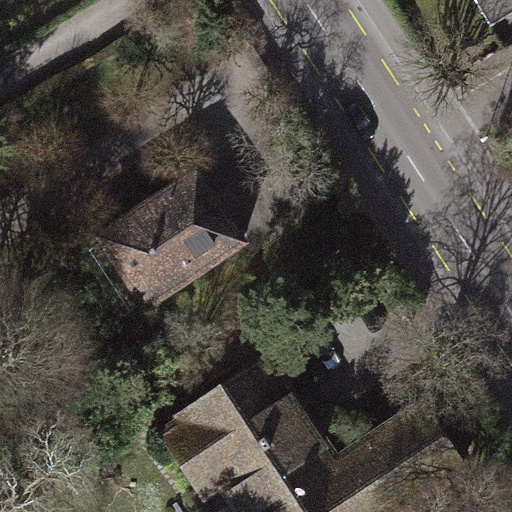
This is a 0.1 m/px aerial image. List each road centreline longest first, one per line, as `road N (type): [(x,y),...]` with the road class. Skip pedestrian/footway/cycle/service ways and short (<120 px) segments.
road 1 (primary): [(511,305),(400,140)]
road 2 (primary): [(400,140),(305,0)]
road 3 (residential): [(511,78),(400,140)]
